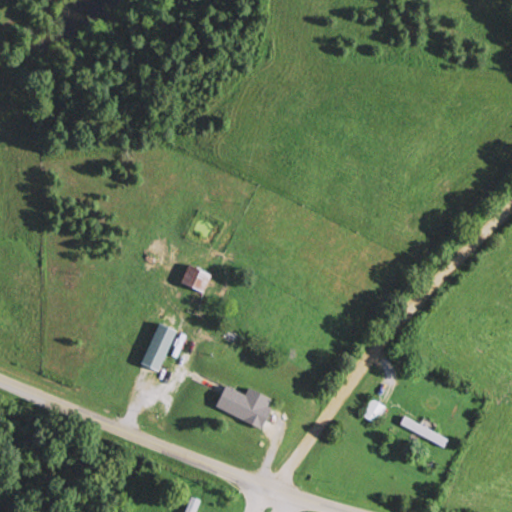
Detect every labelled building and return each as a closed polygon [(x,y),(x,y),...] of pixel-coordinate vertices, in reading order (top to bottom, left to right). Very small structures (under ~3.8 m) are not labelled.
[(211,276),(192,265),(183,280),(202,291),(211,276)] [(143,361),(160,369),(179,330),(162,322),(143,361)] [(260,424),(269,404),(253,396),(255,392),(248,389),(246,393),(226,383),(216,404),(260,424)] [(361,415),(374,424),(386,405),(373,397),(361,415)] [(185,511),(196,511),(202,499),(192,495),(185,511)]
